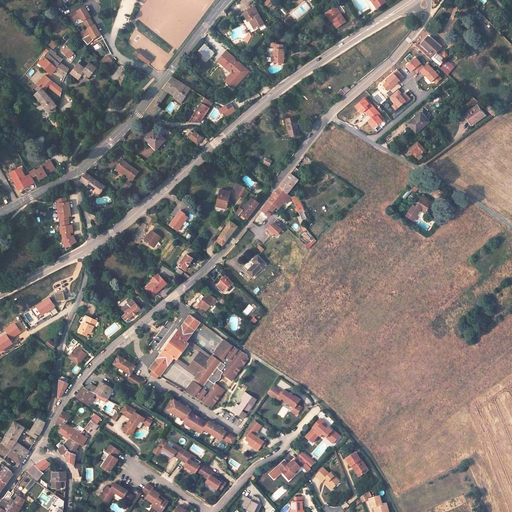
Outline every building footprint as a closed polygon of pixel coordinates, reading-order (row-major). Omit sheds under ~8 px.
[(57,11),(62,6),(57,1),(52,5),(57,11)] [(260,14),(254,3),(250,5),(251,8),(243,13),(246,18),(248,17),(254,29),(264,24),(259,15),(260,14)] [(90,18),(84,7),(76,11),(78,16),(79,18),(80,18),(83,22),(89,18),(90,18)] [(345,21),(336,7),(328,12),(333,20),(332,21),(336,27),(345,21)] [(76,11),(68,16),(71,21),(76,19),(75,18),(78,16),(76,11)] [(87,29),(93,25),(89,18),(83,22),(87,29)] [(91,36),(93,40),(101,35),(94,25),(93,25),(87,29),(88,34),(90,37),(91,36)] [(87,29),(78,34),(82,39),(86,36),(88,34),(87,29)] [(417,43),(415,45),(424,54),(430,58),(440,47),(428,36),(422,43),(430,51),(428,53),(417,43)] [(49,45),(53,49),(57,44),(53,40),(49,45)] [(421,43),(419,45),(428,53),(430,51),(422,43),(421,43)] [(272,47),(268,46),(266,61),(283,63),(284,49),(283,49),(283,45),(278,45),(275,44),(274,47),(272,47)] [(73,53),(67,47),(62,51),(68,57),(73,53)] [(62,58),(55,54),(56,53),(51,50),(50,51),(44,58),(55,69),(57,70),(65,76),(67,70),(68,68),(60,62),(62,58)] [(153,57),(144,50),(142,51),(152,59),(153,57)] [(152,59),(142,51),(142,52),(139,56),(148,64),(152,59)] [(216,63),(227,51),(226,51),(215,63),(216,63)] [(223,65),(230,72),(232,69),(238,74),(235,76),(232,73),(225,81),(233,88),(245,75),(241,71),(244,67),(238,62),(237,63),(234,60),(235,59),(227,51),(216,63),(220,67),(223,65)] [(436,52),(430,58),(438,66),(444,59),(436,52)] [(113,60),(108,55),(102,61),(109,68),(113,64),(111,62),(113,60)] [(403,65),(409,73),(415,68),(428,83),(431,81),(435,84),(441,79),(427,63),(422,67),(413,56),(403,65)] [(44,58),(43,57),(39,62),(52,73),(55,69),(44,58)] [(85,68),(78,63),(70,72),(78,78),(80,76),(83,72),(87,74),(90,76),(93,71),(96,68),(90,63),(87,66),(85,68)] [(241,71),(245,75),(249,71),(244,67),(241,71)] [(399,69),(385,80),(387,82),(383,85),(388,91),(406,77),(399,69)] [(48,78),(45,75),(35,85),(40,90),(42,88),(41,88),(48,78)] [(190,89),(172,77),(163,88),(168,92),(169,91),(174,95),(178,98),(177,101),(177,102),(180,104),(190,89)] [(60,87),(48,78),(41,88),(42,88),(40,90),(35,95),(49,111),(55,106),(56,105),(44,91),(48,86),(60,96),(62,89),(60,87)] [(350,89),(347,86),(337,94),(340,98),(350,89)] [(168,92),(163,88),(156,96),(154,100),(159,104),(168,92)] [(399,88),(389,96),(392,101),(389,103),(396,111),(411,98),(407,92),(404,95),(399,88)] [(174,95),(169,91),(168,92),(174,96),(174,97),(177,101),(178,98),(174,95)] [(212,103),(205,98),(202,103),(201,102),(192,116),(193,116),(189,122),(199,123),(212,103)] [(159,104),(154,100),(152,104),(147,112),(150,115),(157,107),(159,104)] [(232,102),(220,109),(224,117),(237,111),(232,102)] [(477,105),(464,114),(471,125),(485,115),(477,105)] [(160,109),(157,107),(150,115),(153,117),(160,109)] [(164,111),(160,109),(153,117),(155,119),(160,120),(164,111)] [(421,111),(407,123),(416,133),(429,121),(421,111)] [(298,133),(295,117),(286,119),(289,131),(289,133),(293,132),(293,135),(298,133)] [(164,140),(154,129),(145,138),(149,142),(150,141),(156,147),(164,140)] [(193,133),(189,137),(197,144),(202,138),(194,131),(193,133)] [(418,142),(409,148),(419,160),(422,157),(420,154),(425,150),(418,142)] [(46,173),(55,168),(50,160),(41,165),(42,167),(34,171),(36,174),(38,179),(46,175),(46,173)] [(138,172),(122,160),(117,168),(132,180),(138,172)] [(20,167),(9,173),(18,190),(34,181),(31,177),(29,174),(25,176),(20,167)] [(287,194),(302,175),(296,171),(293,169),(290,173),(284,181),(279,187),(287,194)] [(105,186),(85,172),(81,180),(100,193),(105,186)] [(418,187),(413,183),(409,187),(410,188),(402,197),(404,199),(412,190),(414,192),(418,187)] [(249,191),(241,184),(236,193),(245,198),(249,191)] [(287,194),(279,187),(275,192),(285,200),(288,202),(292,198),(287,194)] [(230,192),(220,190),(217,203),(222,205),(222,207),(226,208),(230,192)] [(285,200),(275,192),(269,199),(269,200),(276,206),(279,208),(285,200)] [(301,204),(297,195),(292,198),(298,212),(304,209),(301,204)] [(413,205),(406,216),(413,221),(417,214),(419,216),(423,215),(432,202),(422,196),(416,206),(413,205)] [(246,205),(243,202),(236,213),(239,215),(240,214),(247,218),(258,203),(252,198),(246,205)] [(276,206),(269,200),(263,208),(267,211),(266,214),(269,216),(276,206)] [(71,215),(69,201),(65,201),(58,202),(57,202),(59,216),(60,216),(67,216),(71,215)] [(185,214),(180,211),(170,225),(175,229),(177,226),(180,228),(188,217),(185,215),(185,214)] [(237,226),(231,221),(217,241),(222,246),(223,245),(237,226)] [(281,230),(274,223),(267,230),(272,235),(274,233),(276,235),(281,230)] [(61,226),(60,226),(61,233),(62,233),(68,232),(72,231),(72,224),(68,225),(61,226)] [(161,237),(152,230),(145,240),(154,247),(161,237)] [(76,241),(72,235),(69,237),(63,240),(62,240),(66,247),(76,241)] [(284,249),(275,241),(267,250),(276,258),(284,249)] [(193,258),(187,254),(179,265),(185,269),(193,258)] [(266,263),(258,255),(252,261),(255,263),(247,271),(252,276),(266,263)] [(244,256),(237,261),(241,266),(248,261),(244,256)] [(167,283),(158,274),(151,280),(153,282),(146,288),(153,296),(167,283)] [(232,282),(225,276),(217,285),(224,292),(232,282)] [(153,282),(151,280),(144,286),(146,288),(153,282)] [(94,293),(88,289),(85,292),(85,293),(91,297),(94,293)] [(64,292),(55,293),(57,302),(65,300),(64,292)] [(199,304),(198,305),(199,306),(198,307),(201,309),(199,311),(200,311),(199,312),(201,314),(202,313),(206,308),(207,308),(215,299),(210,295),(207,293),(204,297),(202,300),(199,304)] [(133,300),(130,296),(120,305),(123,308),(133,300)] [(49,298),(31,309),(37,318),(50,310),(53,316),(58,312),(49,298)] [(140,309),(133,300),(123,308),(126,313),(122,316),(125,321),(126,320),(130,317),(134,314),(136,312),(140,309)] [(83,318),(81,323),(82,324),(80,328),(82,329),(81,333),(86,336),(88,332),(90,333),(94,325),(96,320),(85,315),(83,318)] [(200,322),(190,315),(149,368),(159,376),(172,359),(174,357),(176,359),(177,358),(189,343),(186,341),(187,339),(200,322)] [(21,331),(15,323),(6,329),(8,333),(0,338),(0,349),(1,350),(14,341),(12,338),(21,331)] [(211,357),(187,339),(186,341),(189,343),(200,352),(207,357),(209,359),(211,357)] [(56,345),(50,340),(47,343),(53,348),(56,345)] [(209,359),(198,374),(196,377),(195,378),(185,392),(212,407),(223,392),(213,386),(214,384),(216,383),(219,380),(220,379),(221,377),(221,376),(222,375),(222,373),(232,380),(247,359),(246,354),(232,346),(223,340),(212,356),(209,359)] [(77,346),(68,356),(78,364),(86,354),(77,346)] [(200,352),(189,367),(198,374),(209,359),(207,357),(200,352)] [(112,364),(129,374),(126,380),(136,386),(140,389),(145,382),(131,374),(135,367),(118,356),(112,364)] [(189,367),(177,358),(176,359),(174,357),(172,359),(196,377),(198,374),(189,367)] [(69,383),(60,379),(58,396),(60,397),(69,383)] [(106,384),(102,381),(98,388),(97,389),(95,388),(96,386),(91,384),(86,387),(96,393),(107,399),(113,389),(110,387),(106,384)] [(85,387),(83,386),(76,396),(78,397),(85,387)] [(86,387),(85,387),(78,397),(88,404),(90,401),(87,399),(89,396),(92,398),(95,395),(96,393),(86,387)] [(276,389),(272,396),(279,401),(282,398),(289,403),(289,404),(294,408),(293,410),(297,413),(301,408),(296,404),(300,399),(294,395),(294,396),(284,390),(282,392),(276,389)] [(249,411),(257,399),(245,391),(241,397),(241,401),(239,405),(237,403),(233,408),(236,410),(234,412),(244,418),(247,414),(242,410),(243,409),(249,411)] [(107,399),(96,393),(95,395),(98,397),(98,398),(105,402),(107,399)] [(192,427),(195,429),(201,433),(203,429),(220,440),(221,437),(232,445),(236,438),(225,431),(209,420),(208,422),(191,411),(192,409),(175,398),(168,409),(174,412),(177,414),(180,416),(185,420),(184,422),(189,425),(192,427)] [(136,409),(126,406),(122,412),(128,416),(129,413),(132,415),(124,430),(129,433),(132,428),(135,429),(141,419),(147,423),(148,421),(151,422),(152,420),(143,414),(142,415),(135,411),(136,409)] [(70,415),(63,410),(56,423),(62,427),(64,423),(65,424),(71,416),(70,415)] [(101,419),(95,414),(91,419),(96,423),(97,424),(101,419)] [(44,421),(39,417),(31,431),(39,436),(43,429),(45,422),(44,421)] [(96,423),(91,419),(84,429),(89,432),(92,428),(96,423)] [(320,419),(313,427),(314,429),(311,433),(316,438),(318,436),(320,438),(322,435),(326,438),(328,436),(331,439),(329,441),(333,444),(339,437),(332,431),(331,432),(327,428),(326,430),(325,431),(322,428),(323,427),(326,424),(320,419)] [(261,425),(255,420),(245,434),(248,436),(246,439),(249,441),(254,444),(252,446),(258,450),(261,445),(263,447),(266,443),(255,435),(261,425)] [(25,427),(15,421),(12,427),(7,434),(4,440),(2,443),(25,457),(29,450),(16,441),(23,430),(25,427)] [(65,424),(64,423),(62,427),(59,431),(69,439),(70,438),(74,440),(75,441),(80,433),(65,424)] [(31,431),(25,427),(23,430),(36,439),(39,436),(31,431)] [(82,435),(80,433),(75,441),(78,443),(83,446),(88,438),(84,436),(82,435)] [(66,454),(74,440),(70,438),(69,439),(58,449),(61,454),(62,454),(62,455),(64,455),(64,457),(66,456),(66,454)] [(181,457),(186,450),(175,444),(174,445),(172,448),(167,444),(168,442),(163,439),(159,446),(162,449),(161,450),(172,458),(174,455),(175,453),(181,457)] [(75,441),(74,440),(66,454),(66,456),(67,462),(71,463),(74,466),(74,463),(76,455),(74,454),(73,453),(74,451),(78,443),(75,441)] [(25,457),(2,443),(0,447),(0,453),(6,457),(8,454),(18,462),(16,465),(18,466),(19,467),(25,457)] [(120,451),(110,445),(106,452),(110,454),(102,467),(109,472),(118,459),(116,458),(120,451)] [(200,473),(205,466),(200,463),(199,465),(193,461),(196,457),(186,450),(181,457),(188,460),(186,463),(184,465),(195,472),(196,471),(200,473)] [(360,460),(355,453),(346,459),(351,467),(352,466),(353,465),(359,474),(365,470),(367,469),(361,460),(360,460)] [(305,463),(299,457),(294,461),(289,466),(285,462),(279,467),(283,471),(282,472),(286,477),(288,475),(291,479),(295,476),(293,475),(297,472),(300,468),(305,463)] [(48,466),(43,462),(39,463),(35,466),(42,472),(48,466)] [(71,463),(67,462),(73,473),(73,478),(81,476),(81,464),(74,463),(74,466),(71,463)] [(35,466),(34,465),(27,471),(30,473),(33,476),(37,480),(44,473),(42,472),(35,466)] [(367,472),(365,470),(359,474),(353,465),(352,466),(359,477),(367,472)] [(12,471),(6,466),(3,470),(0,467),(0,476),(7,483),(13,474),(13,473),(12,472),(12,471)] [(217,474),(207,467),(202,474),(208,478),(206,482),(217,489),(218,487),(221,489),(226,482),(222,479),(220,481),(217,479),(215,477),(217,474)] [(329,475),(323,469),(317,476),(322,482),(323,481),(326,479),(328,482),(326,484),(332,490),(336,485),(334,484),(337,481),(333,478),(334,477),(335,476),(331,473),(329,475)] [(65,472),(52,472),(53,488),(60,488),(60,480),(66,480),(66,472),(65,472)] [(127,491),(114,482),(110,488),(107,486),(99,497),(105,501),(109,495),(111,497),(114,492),(122,497),(123,497),(129,501),(132,496),(126,492),(127,491)] [(153,488),(147,484),(142,492),(147,496),(152,490),(153,488)] [(159,495),(152,490),(147,496),(146,499),(153,504),(151,507),(158,511),(161,511),(168,502),(161,497),(160,500),(157,498),(159,496),(159,495)] [(367,493),(359,499),(362,503),(369,498),(367,493)] [(18,511),(25,500),(19,496),(15,501),(11,508),(9,507),(7,511),(6,511),(18,511)] [(249,509),(250,508),(254,510),(253,511),(255,511),(258,511),(262,505),(257,503),(260,499),(254,496),(252,500),(243,496),(241,499),(244,501),(242,505),(249,509)] [(63,500),(59,497),(56,503),(64,508),(65,501),(63,500)] [(302,510),(302,501),(302,497),(295,497),(295,502),(291,502),(292,511),(291,511),(290,511),(300,511),(301,511),(302,511),(301,510),(302,510)] [(382,505),(379,497),(369,500),(371,508),(374,508),(376,507),(377,511),(375,511),(374,511),(385,511),(385,509),(387,508),(386,504),(382,505)] [(6,500),(3,499),(0,503),(0,506),(7,511),(9,507),(11,508),(15,501),(12,499),(9,502),(6,500)]
